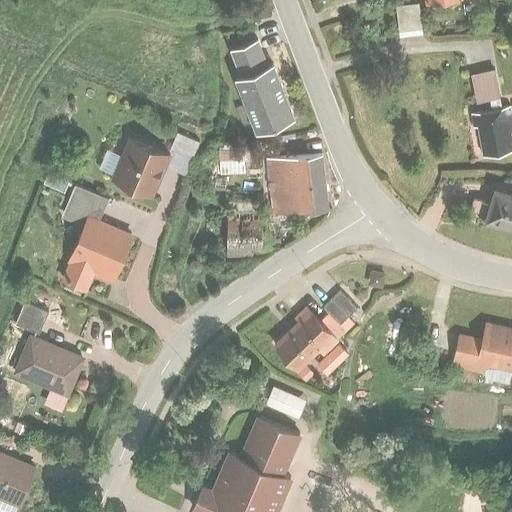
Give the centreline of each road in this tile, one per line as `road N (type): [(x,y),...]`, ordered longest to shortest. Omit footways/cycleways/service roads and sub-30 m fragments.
road 1 (tertiary): [(379,206),(215,313),(178,351),(145,403),(98,511)]
road 2 (secondary): [(379,206),(336,127),(290,0)]
road 3 (secondary): [(511,276),(416,241),(379,206)]
